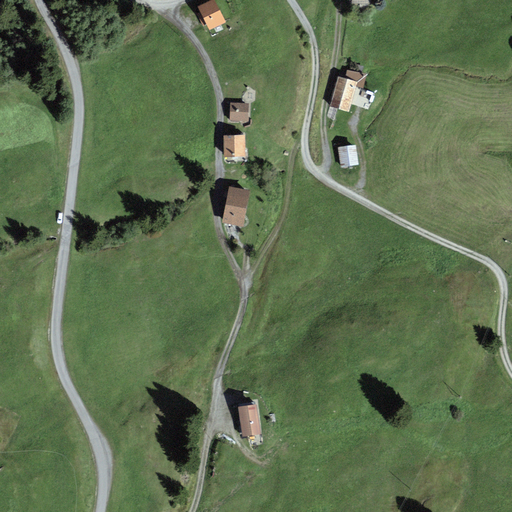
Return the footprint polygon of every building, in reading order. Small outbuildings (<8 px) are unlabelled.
[(212,0),(211,0),(198,7),(209,30),(224,23),(212,0)] [(358,84),(338,78),(330,104),(350,110),(358,84)] [(249,104),(231,103),(229,121),(248,122),(249,104)] [(245,136),(224,136),(224,158),(246,158),(245,136)] [(355,145),(339,148),(342,168),(358,165),(355,145)] [(250,191),(230,188),(223,222),(243,226),(250,191)] [(256,404),(239,406),(242,433),(258,431),(256,404)]
